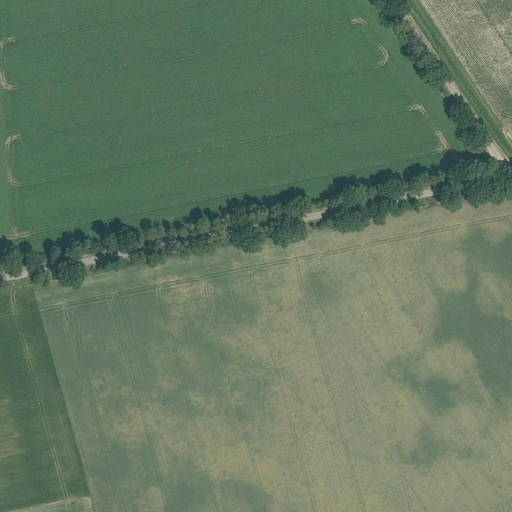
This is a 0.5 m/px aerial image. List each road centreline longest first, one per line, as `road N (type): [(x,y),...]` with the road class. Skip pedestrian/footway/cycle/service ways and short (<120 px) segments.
road 1 (unclassified): [(0,275),(502,175)]
road 2 (unclassified): [(502,175),(388,0)]
